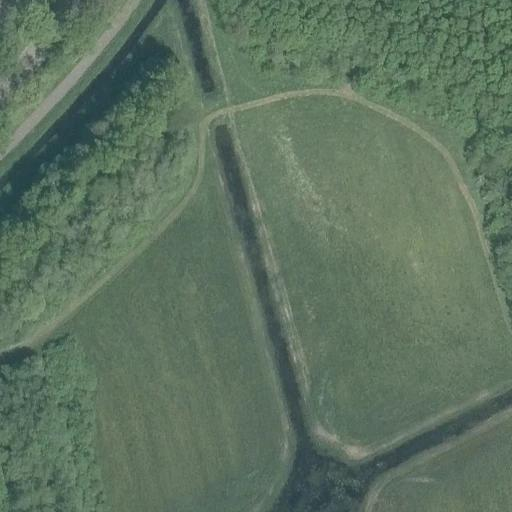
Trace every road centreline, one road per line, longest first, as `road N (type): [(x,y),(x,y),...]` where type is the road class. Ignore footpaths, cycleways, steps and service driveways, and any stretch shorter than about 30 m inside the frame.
road 1 (track): [(0,353),(190,174),(232,86),(203,0)]
road 2 (tertiary): [(0,94),(79,0)]
